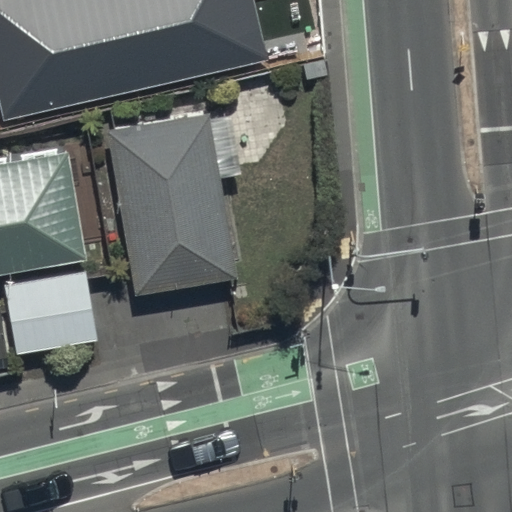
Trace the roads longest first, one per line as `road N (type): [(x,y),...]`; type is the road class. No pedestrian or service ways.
road 1 (secondary): [(438,417),(405,0)]
road 2 (secondary): [(438,417),(40,511)]
